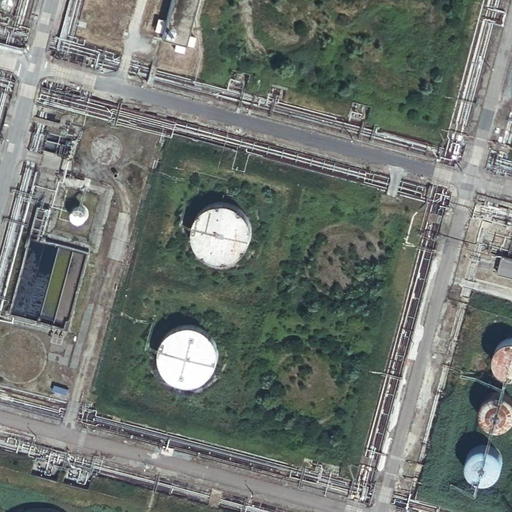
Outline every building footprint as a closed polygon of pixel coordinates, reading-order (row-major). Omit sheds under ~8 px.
[(185,45),(196,0),(169,0),(160,38),(185,45)] [(250,231),(250,228),(249,224),(248,220),(247,217),(245,214),(242,211),(240,208),(237,206),(234,204),(230,203),(226,202),(223,201),(219,201),(215,202),(212,203),(208,204),(205,206),(202,208),(199,210),(197,213),(195,216),(193,220),(192,223),(191,227),(191,231),(191,234),(192,238),(193,242),(195,245),(197,248),(199,251),(202,254),(205,256),(208,258),(211,259),(215,260),(219,260),(222,260),(226,260),(230,259),(233,258),(236,256),(239,254),(242,251),(245,248),(247,245),(248,242),(249,238),(250,235),(250,231)] [(85,217),(86,215),(86,213),(86,211),(85,209),(83,207),(82,206),(80,205),(78,205),(76,205),(74,206),(72,207),(71,209),(70,211),(69,213),(69,215),(70,217),(71,219),(73,220),(74,221),(76,222),(79,222),(81,221),(83,220),(84,219),(85,217)] [(511,258),(501,256),(497,272),(511,276),(511,258)] [(216,353),(216,350),(215,346),(214,342),(213,339),(211,336),(208,333),(206,330),(203,328),(199,326),(196,325),(192,324),(189,324),(185,323),(181,324),(177,325),(174,326),(171,328),(168,330),(165,333),(163,336),(161,339),(159,342),(158,345),(157,349),(157,353),(157,356),(158,360),(159,364),(161,367),(162,370),(165,373),(167,376),(171,378),(174,380),(177,381),(181,382),(184,383),(188,383),(192,382),(195,381),(199,380),(202,378),(205,376),(208,373),(210,371),(212,368),(214,364),(215,360),(216,357),(216,353)] [(511,336),(509,337),(507,337),(505,338),(502,339),(500,341),(499,342),(497,344),(496,346),(495,348),(494,351),(493,353),(493,356),(493,358),(494,361),(494,363),(495,365),(497,367),(498,369),(500,371),(502,372),(504,373),(506,374),(509,375),(511,375),(511,336)] [(485,362),(485,360),(485,359),(484,357),(482,356),(480,356),(478,356),(477,357),(476,358),(475,360),(475,362),(476,363),(477,365),(479,365),(481,366),(482,365),(484,364),(485,362)] [(511,395),(511,394),(509,393),(507,392),(504,391),(502,390),(499,390),(497,390),(495,390),(492,390),(490,391),(488,393),(486,394),(484,396),(482,398),(481,400),(480,402),(479,404),(479,406),(479,409),(479,411),(479,414),(480,416),(481,418),(482,420),(484,422),(486,424),(488,426),(490,427),(492,428),(494,428),(497,429),(499,429),(502,428),(504,428),(506,427),(509,426),(511,424),(511,422),(511,395)] [(501,469),(502,466),(503,464),(503,462),(503,459),(502,457),(502,455),(500,452),(499,450),(498,448),(496,447),(494,445),(492,444),(489,443),(487,442),(485,442),(482,442),(480,442),(477,443),(475,444),(473,445),(471,446),(469,448),(467,450),(466,452),(465,454),(464,457),(464,459),(464,461),(464,464),(464,466),(465,469),(466,471),(467,473),(469,475),(471,477),(473,478),(475,479),(477,480),(480,481),(482,481),(484,481),(487,481),(489,480),(491,479),(494,478),(496,477),(497,475),(499,473),(500,471),(501,469)]
